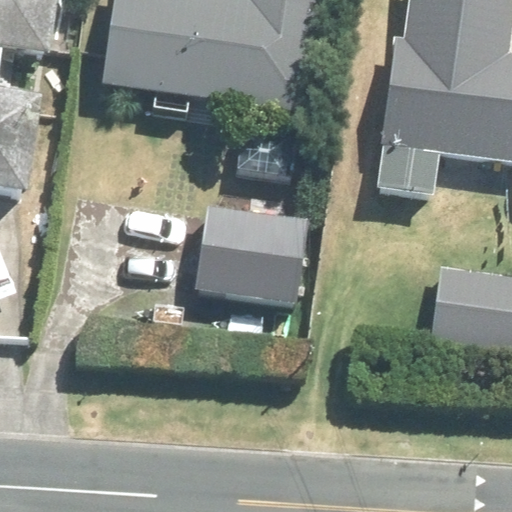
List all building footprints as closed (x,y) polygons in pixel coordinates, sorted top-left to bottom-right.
[(0,0),(0,221),(42,228),(57,129),(35,126),(36,116),(3,111),(8,68),(58,75),(69,0),(0,0)] [(161,114),(160,127),(196,132),(197,117),(321,133),(338,0),(259,0),(257,16),(125,0),(111,107),(161,114)] [(402,59),(386,211),(442,216),(446,178),(511,184),(511,0),(417,0),(412,59),(402,59)] [(227,313),(223,347),(302,357),(318,238),(213,224),(202,310),(227,313)] [(511,292),(445,284),(436,364),(511,372),(511,292)]
